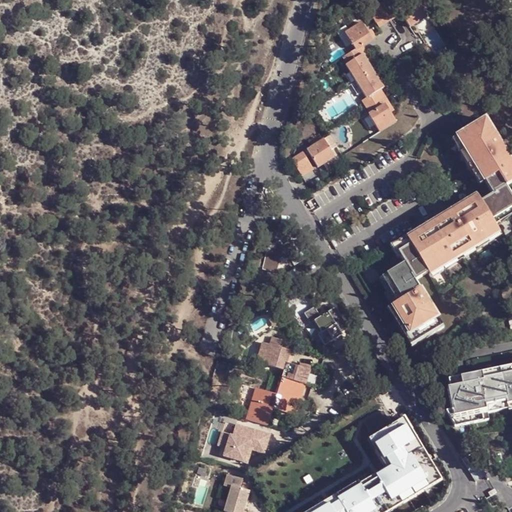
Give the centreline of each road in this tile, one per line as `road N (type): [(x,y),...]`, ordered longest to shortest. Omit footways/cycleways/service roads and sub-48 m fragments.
road 1 (track): [(109,511),(138,337),(168,249),(248,122),(272,117)]
road 2 (residential): [(442,511),(467,497),(262,156)]
road 3 (residential): [(208,350),(262,156)]
road 4 (residential): [(262,156),(305,0)]
